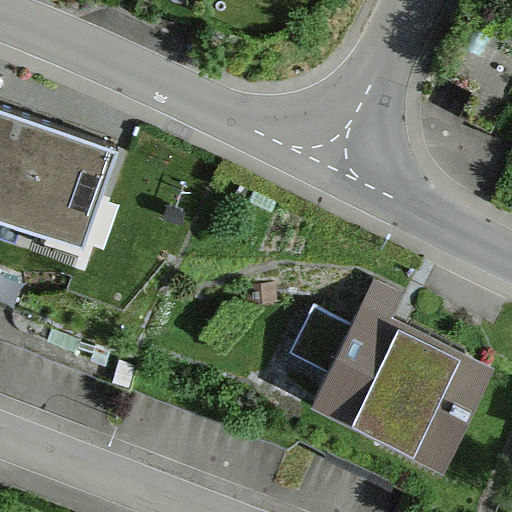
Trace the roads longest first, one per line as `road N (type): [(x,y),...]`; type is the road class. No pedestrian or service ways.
road 1 (unclassified): [(0,15),(328,160)]
road 2 (residential): [(0,435),(199,511)]
road 3 (unclassified): [(328,160),(511,257)]
road 4 (residential): [(328,160),(410,0)]
